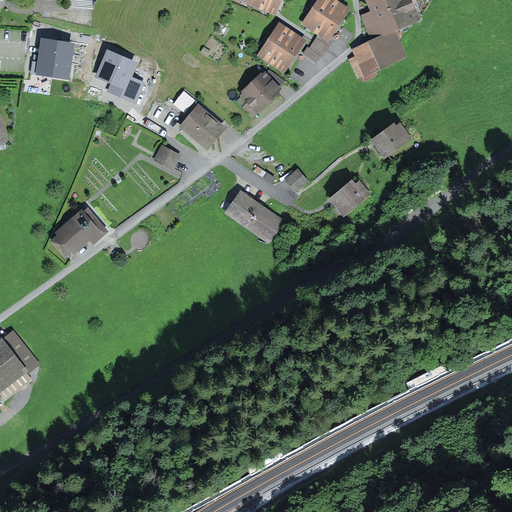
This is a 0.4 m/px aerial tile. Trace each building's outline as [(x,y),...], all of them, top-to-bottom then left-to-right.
[(251,0),(251,1),(273,10),(276,0),(251,0)] [(327,0),(322,0),(307,23),(327,36),(344,11),(327,0)] [(385,31),(397,26),(385,0),(372,0),(371,0),(376,12),(362,18),(370,35),(384,30),(385,31)] [(409,0),(385,0),(397,26),(417,17),(409,0)] [(280,28),(263,54),(283,67),(300,42),(280,28)] [(385,38),(373,43),(383,65),(405,55),(399,44),(389,48),(385,38)] [(315,39),(312,46),(323,51),(326,44),(315,39)] [(39,72),(66,76),(71,46),(44,42),(39,72)] [(364,80),(376,74),(374,69),(383,65),(373,43),(356,51),(358,56),(351,59),(359,76),(361,75),(364,80)] [(269,71),(242,96),(249,102),(243,107),(252,117),(262,108),(260,106),(284,82),(269,71)] [(199,110),(185,127),(206,145),(220,128),(199,110)] [(393,129),(376,141),(385,153),(402,141),(393,129)] [(172,167),(178,156),(163,148),(160,154),(167,158),(164,163),(172,167)] [(308,181),(297,169),(285,180),(296,192),(308,181)] [(351,185),(335,199),(340,206),(337,209),(341,214),(361,197),(351,185)] [(241,194),(228,212),(268,240),(281,222),(241,194)] [(87,209),(59,234),(61,236),(55,241),(65,253),(71,248),(73,251),(102,226),(87,209)] [(0,395),(0,396),(1,396),(1,397),(2,398),(3,400),(31,379),(25,372),(36,363),(13,334),(0,344),(0,395)]
